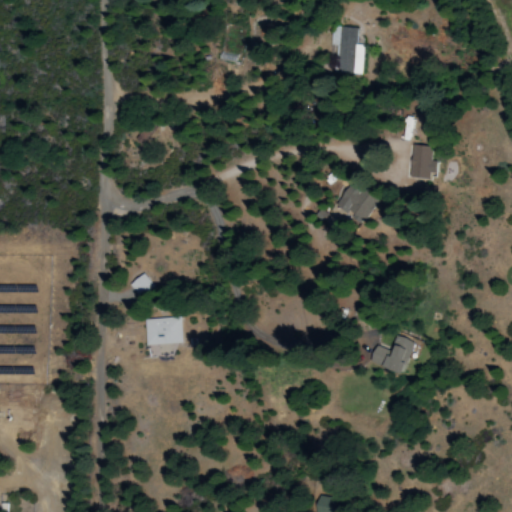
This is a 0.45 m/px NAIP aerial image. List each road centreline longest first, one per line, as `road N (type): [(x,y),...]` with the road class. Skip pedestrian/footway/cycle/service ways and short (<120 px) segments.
road 1 (residential): [(107,0),(103,511)]
road 2 (residential): [(293,247),(105,244)]
